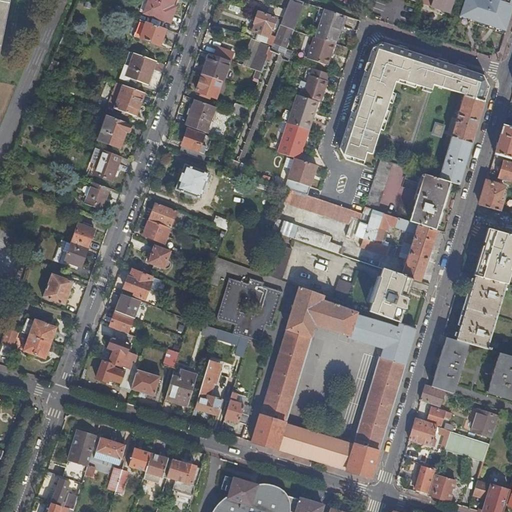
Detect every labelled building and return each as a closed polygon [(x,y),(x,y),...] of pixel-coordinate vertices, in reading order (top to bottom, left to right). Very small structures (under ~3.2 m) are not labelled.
[(0,0),(0,51),(9,0),(0,0)] [(149,0),(143,0),(139,12),(144,13),(149,0)] [(171,9),(174,0),(149,0),(144,13),(170,23),(174,11),(171,9)] [(410,0),(449,14),(454,0),(410,0)] [(511,0),(464,0),(459,17),(505,33),(511,7),(511,0)] [(289,2),(282,18),(275,38),(272,46),(270,51),(284,56),(287,49),(294,31),(303,7),(289,2)] [(315,38),(335,44),(336,44),(340,33),(338,33),(339,27),(341,28),(345,16),(324,9),(322,18),(315,38)] [(245,29),(243,36),(266,44),(269,36),(271,31),(272,31),(276,19),(257,13),(254,24),(255,25),(252,32),(245,29)] [(146,22),(140,20),(134,37),(140,39),(143,30),(139,29),(142,23),(145,25),(146,22)] [(160,47),(166,30),(146,22),(145,25),(142,23),(139,29),(143,30),(140,39),(160,47)] [(272,46),(275,38),(269,36),(266,44),(272,46)] [(315,38),(314,38),(307,59),(328,66),(335,44),(315,38)] [(250,68),(261,72),(265,61),(269,50),(268,49),(268,47),(260,43),(254,59),(250,68)] [(367,131),(395,47),(383,43),(372,49),(370,56),(365,71),(360,89),(341,148),(345,160),(356,164),(367,131)] [(212,46),(209,54),(210,54),(223,59),(225,51),(212,46)] [(405,83),(415,54),(395,47),(367,131),(356,164),(362,166),(366,154),(371,156),(386,108),(394,83),(397,84),(398,81),(405,83)] [(147,85),(155,62),(131,53),(122,76),(147,85)] [(210,54),(202,75),(222,82),(223,82),(230,61),(223,59),(210,54)] [(464,95),(484,101),(488,87),(489,87),(483,76),(415,54),(405,83),(431,91),(433,86),(458,93),(464,95)] [(310,76),(303,97),(319,102),(321,103),(328,81),(327,81),(329,74),(314,69),(312,76),(310,76)] [(222,82),(202,75),(196,91),(216,98),(222,82)] [(135,117),(144,94),(123,86),(114,109),(135,117)] [(298,95),(289,124),(307,129),(310,119),(313,120),(319,102),(303,97),(298,95)] [(450,182),(459,185),(467,159),(475,134),(484,101),(464,95),(439,179),(450,182)] [(196,100),(195,100),(185,126),(205,133),(215,108),(196,100)] [(231,113),(244,117),(248,109),(235,104),(231,113)] [(127,133),(130,124),(107,116),(98,140),(119,148),(125,132),(127,133)] [(295,159),(301,161),(310,130),(307,129),(289,124),(288,123),(278,154),(295,159)] [(511,128),(503,125),(495,154),(511,159),(511,128)] [(188,129),(179,152),(201,160),(210,137),(188,129)] [(89,164),(96,166),(101,151),(95,148),(89,164)] [(111,181),(121,157),(102,150),(101,151),(96,166),(93,174),(111,181)] [(225,169),(237,173),(239,168),(241,163),(229,158),(225,169)] [(285,189),(288,190),(307,196),(317,167),(301,161),(295,159),(285,189)] [(364,207),(377,211),(393,164),(380,160),(376,171),(364,207)] [(511,162),(503,160),(498,179),(511,183),(511,162)] [(200,198),(209,174),(185,166),(184,169),(180,168),(174,184),(177,186),(176,190),(200,198)] [(435,231),(450,182),(439,179),(433,177),(424,174),(409,222),(435,231)] [(81,202),(84,204),(92,182),(88,181),(81,202)] [(101,210),(109,188),(92,182),(84,204),(101,210)] [(503,187),(486,182),(479,205),(500,212),(503,199),(501,198),(503,187)] [(412,278),(421,281),(437,231),(435,231),(409,222),(377,211),(364,207),(362,214),(342,207),(321,200),(319,199),(307,196),(288,190),(283,202),(301,208),(312,212),(350,224),(347,236),(354,239),(356,235),(364,238),(361,247),(385,254),(387,246),(383,244),(384,242),(381,241),(387,225),(414,234),(411,245),(403,243),(399,256),(404,258),(402,266),(404,266),(402,275),(409,277),(412,278)] [(176,211),(155,202),(149,220),(170,228),(176,211)] [(227,230),(231,221),(216,216),(213,224),(227,230)] [(298,225),(277,218),(272,231),(283,234),(340,254),(343,246),(336,244),(338,239),(325,234),(298,225)] [(170,228),(149,220),(143,235),(165,244),(170,228)] [(71,243),(87,249),(94,230),(78,224),(71,243)] [(511,235),(490,229),(488,237),(483,253),(487,254),(485,261),(481,260),(476,277),(506,285),(511,263),(511,235)] [(80,267),(87,249),(71,243),(64,261),(80,267)] [(268,275),(281,280),(292,249),(279,244),(268,275)] [(167,260),(170,252),(154,246),(148,263),(154,265),(152,269),(163,272),(164,269),(166,269),(168,269),(170,268),(170,266),(171,264),(170,262),(169,261),(167,260)] [(407,299),(406,298),(403,297),(409,277),(402,275),(382,268),(379,277),(381,277),(373,303),(371,303),(369,311),(396,321),(400,307),(404,308),(405,308),(407,299)] [(152,277),(133,269),(130,278),(128,277),(124,288),(135,293),(134,295),(145,299),(151,282),(150,281),(152,277)] [(65,306),(73,282),(51,274),(43,298),(65,306)] [(235,325),(233,333),(249,338),(256,340),(261,324),(267,326),(271,327),(282,291),(263,285),(264,282),(250,277),(248,283),(229,277),(216,319),(235,325)] [(403,297),(406,298),(412,278),(409,277),(403,297)] [(506,285),(476,277),(464,315),(457,340),(468,343),(491,350),(492,347),(488,346),(497,315),(506,285)] [(340,279),(333,298),(346,303),(352,283),(340,279)] [(277,449),(302,457),(346,470),(346,471),(371,478),(379,452),(378,451),(399,383),(400,383),(407,358),(416,328),(400,322),(399,322),(398,327),(355,314),(356,313),(321,300),(322,295),(312,291),(299,286),(285,331),(268,390),(261,415),(260,415),(252,442),(277,449)] [(141,301),(122,294),(116,311),(134,317),(134,318),(141,301)] [(134,317),(116,311),(110,327),(114,329),(128,334),(134,317)] [(29,336),(51,343),(57,328),(35,320),(34,321),(27,319),(22,333),(29,336)] [(261,342),(267,326),(261,324),(256,340),(261,342)] [(218,329),(205,325),(203,334),(216,338),(216,336),(218,329)] [(2,344),(12,348),(18,331),(7,328),(2,344)] [(128,334),(114,329),(107,348),(114,350),(110,362),(117,365),(120,366),(126,368),(137,372),(137,370),(138,367),(132,364),(132,363),(134,363),(137,355),(127,352),(133,335),(128,334)] [(233,333),(218,329),(216,336),(240,343),(247,345),(249,338),(233,333)] [(45,359),(51,343),(29,336),(23,351),(45,359)] [(457,340),(446,337),(433,382),(432,386),(446,390),(454,393),(455,389),(456,384),(458,385),(462,372),(460,371),(468,343),(457,340)] [(247,345),(240,343),(236,354),(243,357),(247,345)] [(2,344),(0,349),(0,354),(9,357),(12,348),(2,344)] [(173,372),(178,356),(168,353),(163,368),(173,372)] [(511,394),(511,356),(499,353),(488,392),(511,399),(511,394)] [(110,362),(103,360),(97,378),(108,382),(109,379),(121,383),(120,386),(131,390),(132,389),(137,372),(126,368),(125,372),(116,369),(116,366),(117,365),(110,362)] [(208,362),(198,397),(195,408),(217,415),(221,400),(208,396),(212,384),(214,385),(220,365),(208,362)] [(137,372),(132,389),(154,396),(161,374),(155,372),(154,375),(137,370),(137,372)] [(172,376),(165,399),(187,406),(196,374),(180,370),(178,378),(172,376)] [(432,386),(425,384),(421,400),(441,406),(446,391),(446,390),(432,386)] [(233,392),(225,417),(247,424),(252,407),(237,403),(239,394),(233,392)] [(493,407),(487,405),(484,412),(478,410),(472,431),(491,437),(498,416),(491,414),(493,407)] [(452,413),(431,407),(427,421),(441,426),(444,417),(450,419),(452,413)] [(437,426),(415,419),(409,438),(431,445),(437,426)] [(450,430),(453,431),(454,425),(446,423),(444,428),(450,430)] [(444,428),(442,428),(440,435),(448,437),(450,430),(444,428)] [(484,461),(489,443),(467,436),(453,431),(450,430),(448,437),(444,448),(484,461)] [(77,431),(69,460),(87,465),(89,460),(96,436),(77,431)] [(125,445),(100,438),(96,452),(103,454),(102,458),(105,459),(106,456),(121,460),(125,445)] [(145,472),(151,453),(134,448),(128,467),(145,472)] [(167,479),(173,460),(151,453),(145,472),(143,479),(159,484),(161,477),(167,479)] [(69,460),(64,477),(78,483),(81,484),(87,465),(69,460)] [(193,492),(201,469),(173,460),(167,479),(163,492),(160,501),(164,502),(171,479),(177,481),(174,490),(192,496),(193,492)] [(415,489),(430,494),(436,474),(437,471),(422,467),(415,489)] [(122,470),(117,468),(110,490),(116,492),(122,470)] [(128,472),(122,470),(116,492),(122,493),(126,481),(125,480),(128,472)] [(430,494),(430,496),(449,502),(456,480),(436,474),(430,494)] [(60,479),(51,503),(61,506),(63,502),(65,503),(64,507),(73,511),(77,498),(68,494),(70,489),(68,488),(70,482),(60,479)] [(220,511),(248,511),(249,511),(253,511),(320,511),(322,506),(234,479),(220,511)] [(487,498),(482,511),(502,511),(509,490),(478,481),(474,494),(487,498)] [(151,511),(156,511),(160,501),(163,492),(156,490),(150,511),(151,511)] [(61,506),(51,503),(47,511),(73,511),(64,507),(61,511),(60,511),(59,511),(61,506)]
